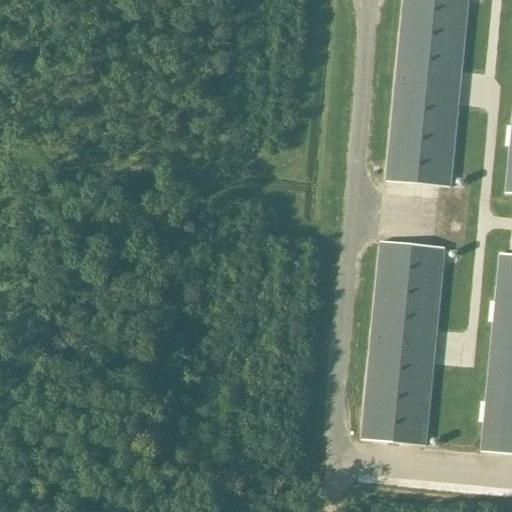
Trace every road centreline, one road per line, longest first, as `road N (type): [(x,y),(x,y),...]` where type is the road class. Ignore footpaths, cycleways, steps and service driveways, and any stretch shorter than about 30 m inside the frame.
road 1 (track): [(367,0),(337,421),(342,442),(374,460),(511,475)]
road 2 (track): [(441,348),(467,350),(495,0)]
